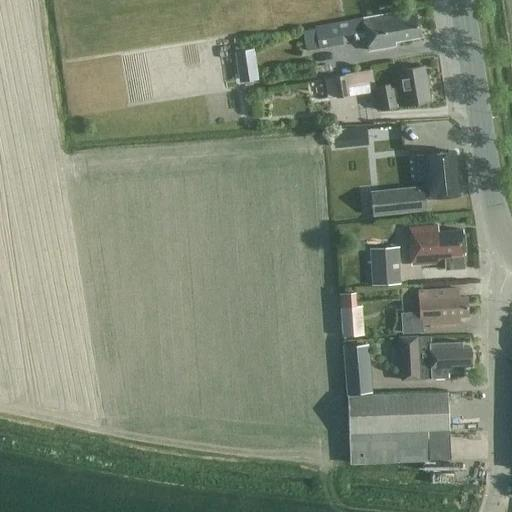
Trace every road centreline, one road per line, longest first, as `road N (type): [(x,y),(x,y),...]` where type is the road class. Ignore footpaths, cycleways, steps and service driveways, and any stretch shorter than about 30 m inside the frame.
road 1 (tertiary): [(511,255),(490,198),(457,0)]
road 2 (unclassified): [(511,261),(495,325),(498,428),(487,511)]
